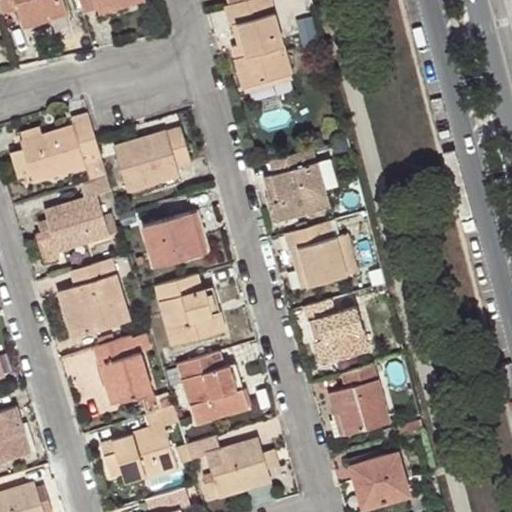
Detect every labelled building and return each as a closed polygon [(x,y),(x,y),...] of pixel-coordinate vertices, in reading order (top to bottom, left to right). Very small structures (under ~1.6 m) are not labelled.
[(64,0),(0,0),(5,14),(18,10),(22,23),(50,14),(51,21),(69,16),(64,0)] [(79,0),(83,12),(98,9),(99,9),(126,0),(79,0)] [(146,2),(145,0),(126,0),(99,9),(101,15),(146,2)] [(293,75),(271,0),(250,0),(229,6),(224,7),(229,26),(233,25),(237,44),(242,57),(235,59),(243,88),(293,75)] [(284,0),(288,10),(315,2),(314,0),(284,0)] [(24,29),(51,21),(50,14),(22,23),(24,29)] [(231,47),(235,59),(242,57),(237,44),(231,47)] [(104,161),(97,137),(90,112),(71,117),(73,125),(42,133),(23,138),(20,140),(23,149),(31,176),(34,181),(104,161)] [(23,138),(42,133),(39,125),(21,132),(23,138)] [(182,128),(116,147),(128,191),(179,176),(178,166),(193,162),(182,128)] [(19,179),(31,176),(23,149),(12,152),(19,179)] [(309,166),(304,152),(269,162),(272,173),(280,200),(274,202),(280,221),(332,205),(320,161),(309,166)] [(266,177),(274,202),(280,200),(272,173),(266,177)] [(113,190),(109,176),(80,185),(84,197),(44,209),(47,219),(50,229),(41,231),(38,232),(47,263),(60,260),(59,252),(110,237),(99,193),(113,190)] [(199,209),(192,212),(204,253),(211,251),(199,209)] [(204,253),(192,212),(144,226),(155,267),(204,253)] [(38,221),(41,231),(50,229),(47,219),(38,221)] [(335,237),(331,222),(284,235),(294,270),(303,268),(308,286),(357,272),(346,235),(335,237)] [(130,319),(113,257),(69,270),(74,286),(58,290),(66,314),(72,311),(80,334),(130,319)] [(300,288),(308,286),(303,268),(294,270),(300,288)] [(201,287),(198,274),(156,286),(172,346),(228,331),(223,311),(213,313),(206,286),(201,287)] [(216,283),(206,286),(213,313),(223,311),(216,283)] [(339,309),(336,299),(303,308),(313,339),(320,337),(328,362),(372,351),(358,305),(339,309)] [(74,337),(80,334),(72,311),(66,314),(74,337)] [(154,349),(148,331),(133,336),(138,354),(145,353),(154,349)] [(133,336),(95,347),(100,365),(106,364),(118,403),(155,392),(145,353),(138,354),(133,336)] [(320,364),(328,362),(320,337),(313,339),(320,364)] [(223,366),(221,352),(181,363),(197,423),(250,409),(245,387),(235,389),(229,365),(223,366)] [(238,363),(229,365),(235,389),(245,387),(238,363)] [(106,364),(100,365),(112,404),(118,403),(106,364)] [(391,422),(376,366),(342,375),(345,388),(328,393),(334,414),(341,412),(347,434),(391,422)] [(146,415),(160,410),(157,396),(143,402),(146,415)] [(0,461),(24,454),(16,426),(24,424),(19,404),(0,409),(0,461)] [(181,419),(177,405),(160,410),(146,415),(149,427),(102,439),(104,452),(118,448),(122,463),(126,479),(176,465),(167,424),(181,419)] [(340,436),(347,434),(341,412),(334,414),(340,436)] [(29,423),(24,424),(16,426),(24,454),(37,450),(29,423)] [(221,449),(218,435),(188,443),(192,458),(208,453),(214,480),(205,483),(209,496),(247,486),(248,487),(273,480),(269,468),(265,450),(261,437),(221,449)] [(278,446),(265,450),(269,468),(281,465),(278,446)] [(108,466),(122,463),(118,448),(104,452),(108,466)] [(401,450),(356,464),(369,507),(414,495),(401,450)] [(369,507),(356,464),(349,465),(363,509),(369,507)] [(254,507),(279,500),(273,480),(248,487),(254,507)] [(0,511),(43,511),(35,486),(34,481),(0,490),(0,511)] [(434,510),(440,508),(443,508),(435,482),(427,485),(434,510)] [(54,511),(46,483),(35,486),(43,511),(54,511)] [(187,487),(146,499),(149,511),(184,511),(182,506),(191,504),(187,487)]
